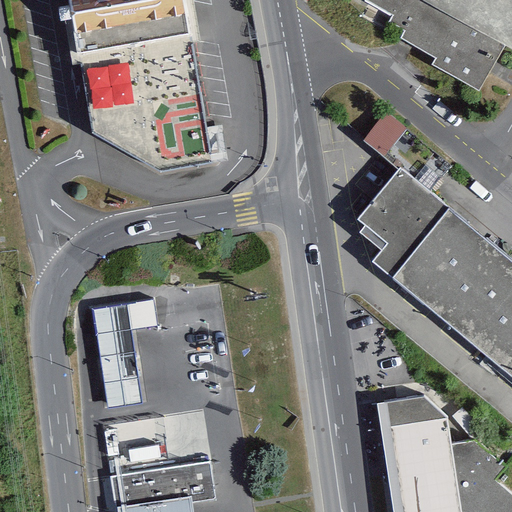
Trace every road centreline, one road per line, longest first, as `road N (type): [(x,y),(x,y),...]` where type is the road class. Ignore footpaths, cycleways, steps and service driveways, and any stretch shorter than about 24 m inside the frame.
road 1 (unclassified): [(350,511),(314,198),(289,58)]
road 2 (residential): [(289,58),(345,57),(511,196)]
